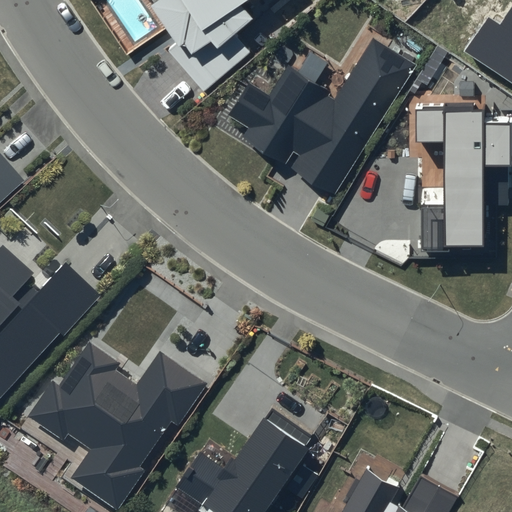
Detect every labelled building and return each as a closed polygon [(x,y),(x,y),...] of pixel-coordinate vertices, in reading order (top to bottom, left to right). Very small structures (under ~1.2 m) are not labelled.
[(154,0),(157,4),(154,6),(178,43),(170,50),(205,90),(251,52),(238,33),(255,20),(246,8),(257,0),(154,0)] [(244,141),(285,167),(294,153),(300,157),(292,171),(333,197),(415,67),(415,66),(373,40),(335,101),(329,97),(332,93),(290,67),(271,97),(250,84),(229,118),(250,132),(244,141)] [(0,203),(22,182),(0,158),(0,203)] [(60,341),(98,301),(62,266),(34,295),(23,285),(29,278),(0,251),(0,250),(0,396),(57,337),(60,341)] [(73,481),(117,511),(118,511),(149,468),(143,464),(173,421),(179,425),(209,384),(161,351),(138,383),(117,368),(120,364),(91,343),(61,386),(52,380),(26,417),(65,444),(72,435),(94,450),(73,481)] [(234,461),(227,471),(201,453),(177,490),(203,507),(199,511),(272,511),(312,453),(313,451),(308,448),(315,438),(275,411),(239,464),(234,461)] [(337,443),(331,440),(327,448),(333,451),(337,443)] [(320,474),(306,465),(290,490),(304,499),(320,474)] [(402,486),(370,467),(344,511),(450,511),(461,494),(423,472),(403,506),(394,501),(402,486)]
